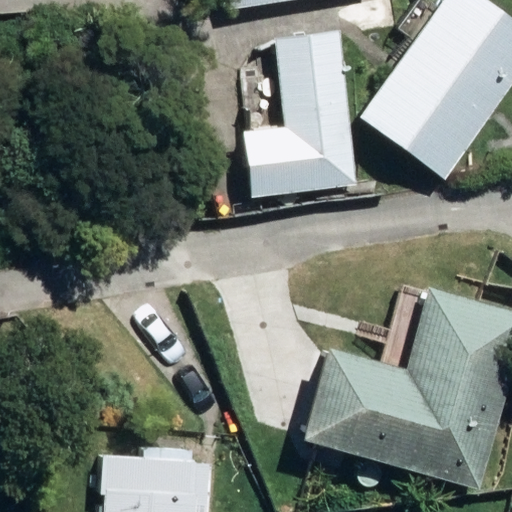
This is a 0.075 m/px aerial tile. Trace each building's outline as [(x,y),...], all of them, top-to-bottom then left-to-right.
[(221,0),(224,12),(304,0),(221,0)] [(440,0),(351,122),(440,186),(511,86),(511,26),(475,0),(440,0)] [(238,135),(246,200),(354,189),(336,35),(270,43),(280,131),(238,135)] [(469,482),(511,325),(511,315),(420,291),(398,372),(316,350),(293,435),(469,482)] [(96,511),(205,511),(207,466),(189,466),(189,454),(98,452),(96,511)]
